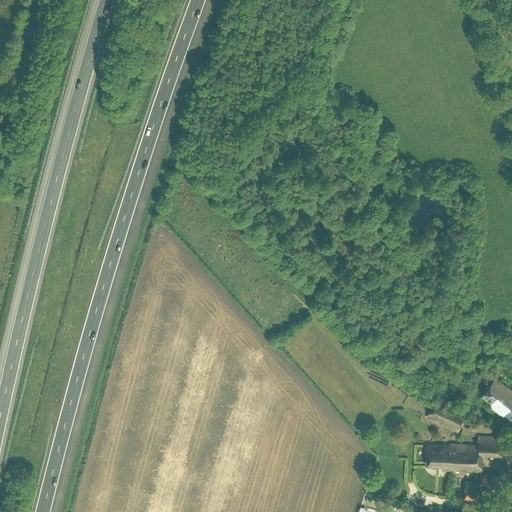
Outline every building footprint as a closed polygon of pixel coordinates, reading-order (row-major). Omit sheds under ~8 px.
[(482,394),(493,403),(492,407),(511,422),(511,390),(495,377),(482,394)] [(452,408),(465,415),(469,406),(456,400),(452,408)] [(458,431),(465,416),(434,401),(427,416),(458,431)] [(451,461),(451,469),(482,470),(483,454),(504,456),(504,436),(478,435),(478,444),(458,443),(458,456),(457,456),(456,462),(451,461)] [(452,445),(427,444),(427,464),(443,465),(443,469),(451,469),(451,461),(456,462),(457,456),(458,456),(458,443),(452,443),(452,445)] [(488,473),(480,472),(479,484),(487,484),(488,473)] [(480,484),(466,482),(463,499),(477,501),(480,484)]
